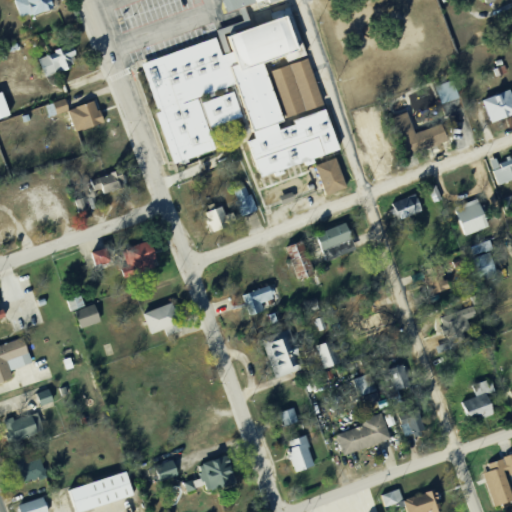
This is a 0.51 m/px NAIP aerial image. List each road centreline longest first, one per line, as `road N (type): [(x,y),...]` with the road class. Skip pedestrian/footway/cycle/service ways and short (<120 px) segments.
road 1 (residential): [(278,511),(87,0)]
road 2 (residential): [(477,511),(299,0)]
road 3 (residential): [(189,265),(511,136)]
road 4 (residential): [(284,511),(511,430)]
road 5 (residential): [(0,264),(165,202)]
